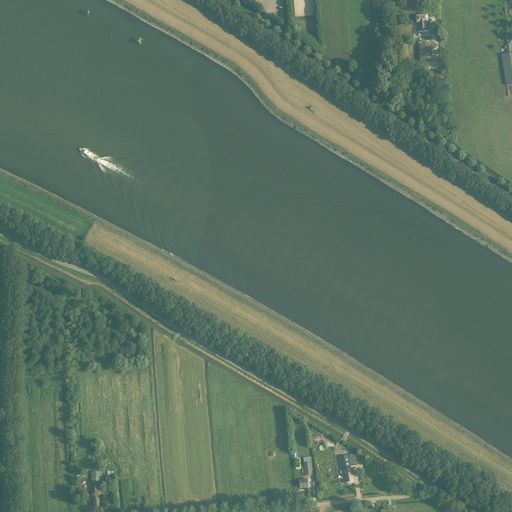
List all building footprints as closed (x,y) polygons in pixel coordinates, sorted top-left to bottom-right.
[(417,23),(418,23),(418,32),(428,31),(428,23),(427,16),(416,17),(417,23)] [(432,61),(430,42),(418,43),(420,62),(432,61)] [(506,86),(511,84),(511,53),(501,55),(506,86)] [(351,468),(357,466),(354,454),(339,457),(341,471),(343,480),(345,480),(346,483),(353,482),(351,469),(351,468)] [(310,457),(303,458),(304,464),(303,464),(305,476),(312,476),(311,463),(310,457)] [(100,482),(100,479),(102,479),(101,472),(90,472),(91,483),(100,482)] [(307,480),(307,479),(304,479),(304,481),(299,481),(300,489),(308,488),(308,480),(307,480)] [(99,500),(98,498),(101,498),(100,491),(100,486),(91,487),(91,490),(92,499),(93,508),(99,507),(102,507),(101,500),(99,500)]
